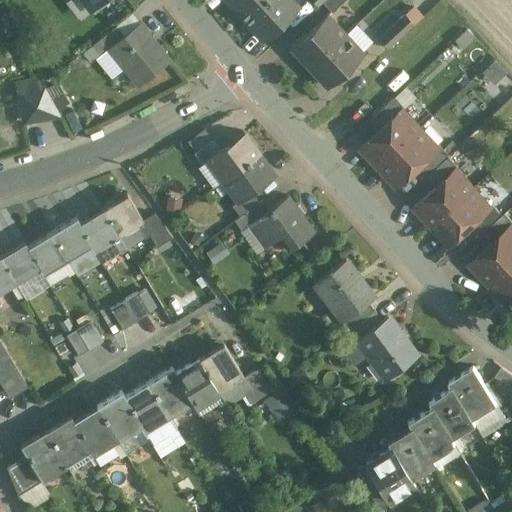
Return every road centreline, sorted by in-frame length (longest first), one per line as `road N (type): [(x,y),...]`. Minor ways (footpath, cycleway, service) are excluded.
road 1 (residential): [(234,80),(494,334)]
road 2 (residential): [(0,433),(226,291)]
road 3 (residential): [(234,80),(101,149),(0,181)]
road 4 (residential): [(494,334),(342,448)]
